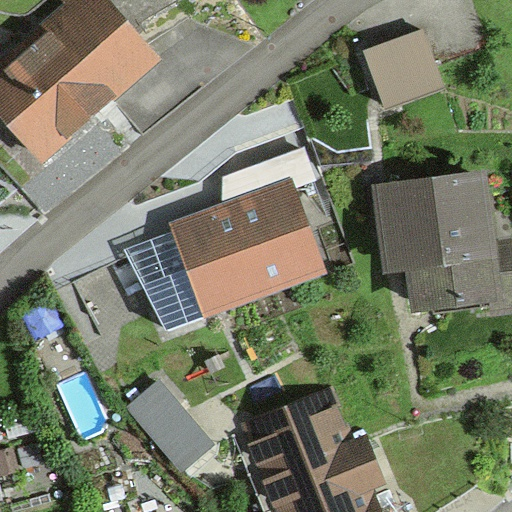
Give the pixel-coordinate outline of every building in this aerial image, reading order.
[(84,0),(0,73),(0,117),(34,154),(149,54),(101,0),(84,0)] [(381,108),(438,87),(417,31),(360,52),(381,108)] [(393,265),(407,263),(485,252),(474,178),(382,191),(393,265)] [(316,267),(287,188),(171,231),(186,272),(205,265),(219,303),(316,267)] [(485,252),(407,263),(413,306),(488,295),(490,308),(511,305),(504,249),(485,252)] [(183,475),(216,446),(159,382),(126,411),(183,475)] [(368,511),(359,486),(373,480),(358,444),(344,449),(323,398),(227,436),(242,472),(258,466),(275,508),(264,511),(368,511)]
